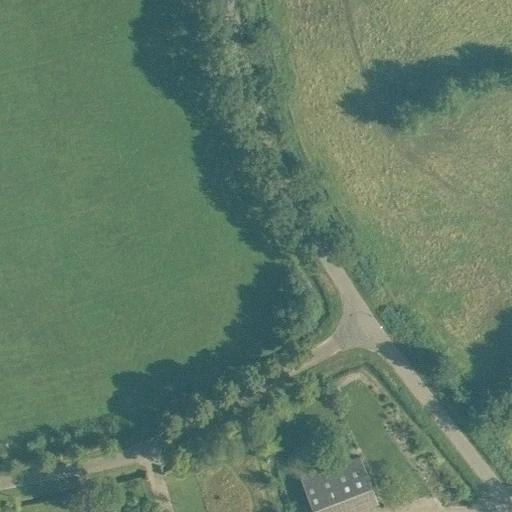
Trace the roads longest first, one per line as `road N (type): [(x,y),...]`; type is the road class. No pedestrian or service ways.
road 1 (unclassified): [(0,481),(133,454),(371,324)]
road 2 (unclassified): [(371,324),(286,187),(240,63),(230,0)]
road 3 (unclassified): [(511,509),(371,324)]
